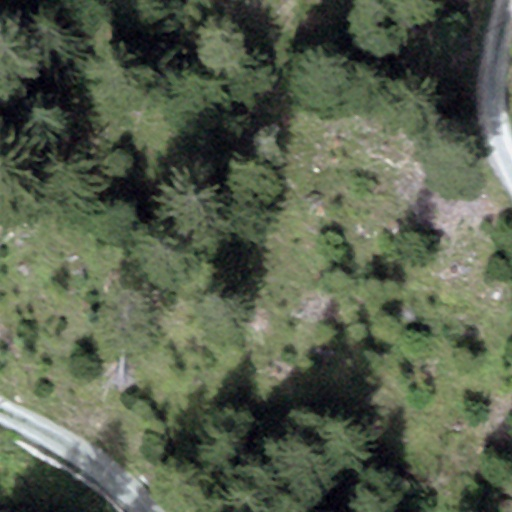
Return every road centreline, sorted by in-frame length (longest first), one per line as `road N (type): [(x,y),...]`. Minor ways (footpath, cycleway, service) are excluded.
road 1 (track): [(505,0),(491,93),(498,144),(511,170)]
road 2 (track): [(140,511),(80,455),(0,414)]
